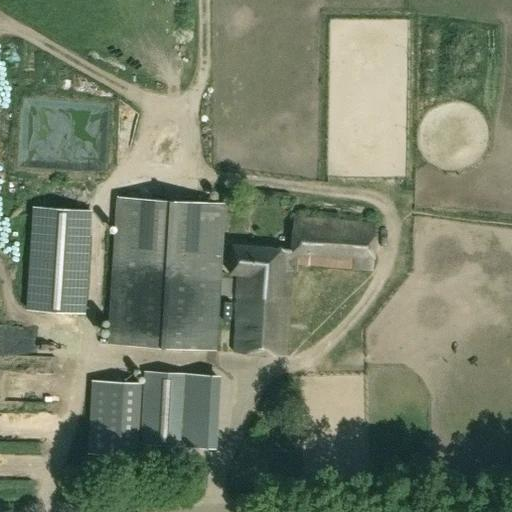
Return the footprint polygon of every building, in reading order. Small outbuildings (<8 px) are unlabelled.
[(117,198),(114,232),(108,342),(217,348),(226,204),(117,198)] [(33,207),(27,310),(82,313),(89,211),(33,207)] [(230,245),(228,274),(237,274),(232,352),(283,356),(289,269),(295,270),(295,263),(370,268),(373,222),(291,217),(289,249),(230,245)] [(187,447),(191,375),(144,372),(140,445),(187,447)] [(91,381),(87,454),(136,457),(140,384),(91,381)]
